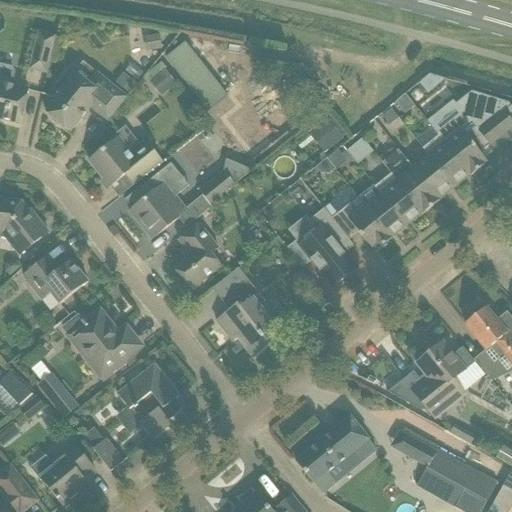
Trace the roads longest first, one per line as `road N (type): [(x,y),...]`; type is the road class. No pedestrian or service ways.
road 1 (residential): [(0,160),(31,167),(64,191),(249,420)]
road 2 (residential): [(249,420),(511,209)]
road 3 (residential): [(133,511),(249,420)]
